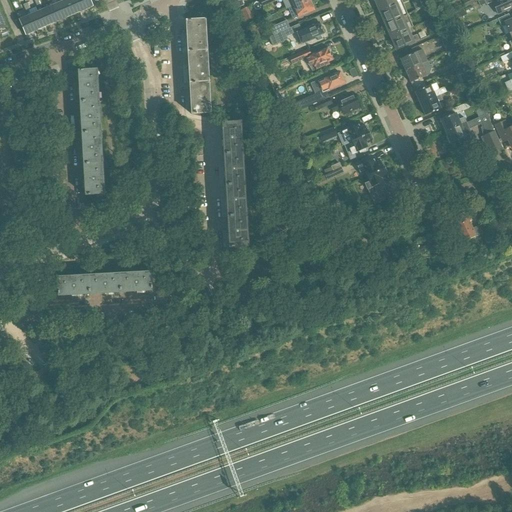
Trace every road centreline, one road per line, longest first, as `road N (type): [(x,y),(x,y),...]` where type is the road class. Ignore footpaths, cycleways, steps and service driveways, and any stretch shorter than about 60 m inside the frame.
road 1 (motorway): [(511,340),(36,511)]
road 2 (motorway): [(127,511),(511,372)]
road 3 (residential): [(0,269),(134,215),(148,199),(146,72),(123,23)]
road 4 (residential): [(420,178),(340,0)]
road 5 (track): [(364,511),(511,475)]
road 6 (residential): [(0,70),(123,23)]
